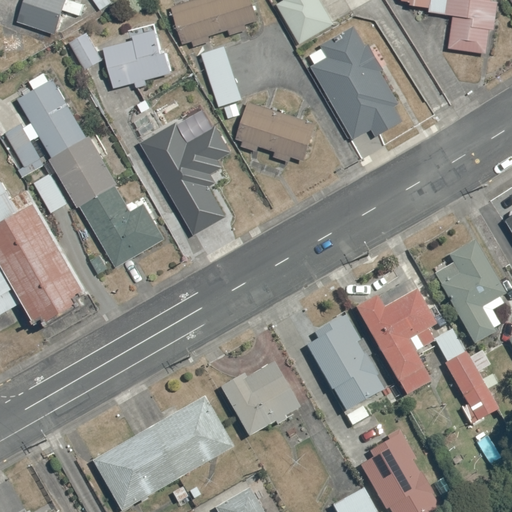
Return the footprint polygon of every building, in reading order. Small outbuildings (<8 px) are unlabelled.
[(86,0),(29,0),(22,23),(58,35),(66,11),(82,16),(86,0)] [(262,24),(254,0),(193,0),(173,6),(185,47),(262,24)] [(285,0),(286,1),(279,5),(301,44),(334,25),(320,0),(285,0)] [(432,0),(432,5),(431,12),(456,15),(451,48),(490,53),(493,31),(496,31),(500,2),(496,1),(496,0),(432,0)] [(410,120),(361,26),(309,52),(354,141),(377,130),(380,136),(410,120)] [(170,74),(158,27),(129,35),(131,42),(106,48),(116,88),(170,74)] [(104,61),(89,33),(72,43),(86,70),(104,61)] [(244,99),(227,45),(203,53),(220,106),(244,99)] [(91,137),(58,80),(51,84),(45,74),(32,81),(38,91),(22,100),(34,119),(6,136),(25,168),(42,158),(32,142),(42,136),(55,158),(52,160),(80,208),(116,269),(167,239),(146,205),(136,212),(119,184),(91,137)] [(274,156),(292,161),(293,156),(310,160),(320,124),(250,105),(239,146),(259,152),(261,147),(275,151),(274,156)] [(212,190),(232,178),(223,163),(234,157),(216,127),(190,143),(180,121),(140,145),(197,237),(229,217),(212,190)] [(42,201),(39,203),(30,188),(13,198),(4,181),(0,182),(0,316),(22,304),(28,300),(42,323),(53,317),(57,325),(91,306),(85,297),(93,293),(68,248),(65,250),(46,217),(67,205),(49,173),(31,183),(42,201)] [(505,296),(477,241),(454,253),(459,262),(437,273),(475,345),(496,334),(482,308),(505,296)] [(443,334),(437,324),(420,291),(386,308),(380,297),(359,308),(407,398),(434,383),(417,353),(434,344),(466,404),(459,408),(468,426),(498,410),(487,389),(497,384),(492,374),(481,379),(478,373),(491,366),(483,349),(468,357),(454,329),(443,334)] [(371,416),(364,404),(387,391),(347,318),(319,333),(322,338),(310,345),(347,413),(354,425),(371,416)] [(250,438),(277,424),(279,427),(293,420),(291,416),(302,411),(276,360),(224,387),(250,438)] [(235,448),(207,398),(95,460),(123,511),(235,448)] [(434,511),(442,508),(399,433),(372,449),(378,458),(364,466),(390,511),(434,511)] [(266,511),(252,488),(216,508),(218,511),(266,511)] [(378,511),(365,488),(334,505),(337,511),(378,511)]
